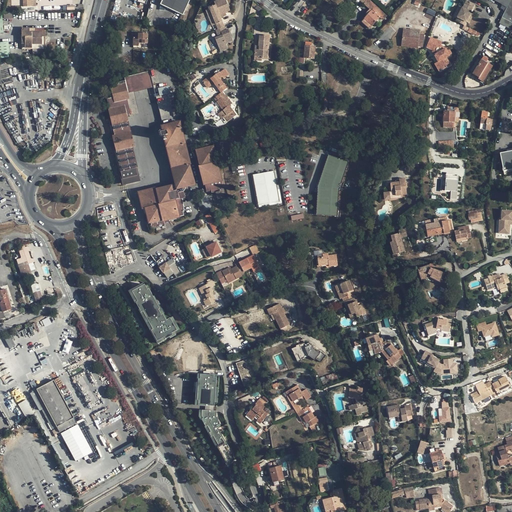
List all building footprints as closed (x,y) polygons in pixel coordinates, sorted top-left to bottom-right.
[(190,0),(164,0),(161,6),(183,17),(190,0)] [(222,18),(225,16),(224,13),(227,12),(232,10),(228,0),(221,0),(217,2),(218,5),(211,7),(219,28),(225,26),(222,18)] [(363,4),(373,13),(378,7),(369,0),(367,0),(364,3),(363,4)] [(467,21),(472,11),(471,11),(475,4),(468,0),(467,0),(464,7),(463,7),(458,17),(459,17),(457,21),(464,24),(466,21),(467,21)] [(504,17),(511,21),(511,0),(493,0),(508,7),(503,17),(504,17)] [(455,15),(458,17),(463,7),(460,5),(455,15)] [(378,7),(373,13),(370,15),(369,14),(362,22),(369,28),(380,17),(383,20),(387,16),(378,7)] [(475,13),(472,11),(467,21),(469,23),(475,13)] [(510,28),(511,24),(511,21),(504,17),(501,23),(510,28)] [(220,47),(227,44),(227,43),(233,40),(229,29),(226,30),(225,26),(219,28),(217,29),(219,35),(216,37),(220,47)] [(46,42),(46,37),(46,28),(22,28),(22,34),(22,37),(22,49),(33,49),(45,49),(46,49),(46,42)] [(409,42),(408,46),(418,47),(418,45),(419,43),(423,44),(424,34),(419,34),(415,33),(414,32),(403,31),(403,41),(409,42)] [(148,34),(135,34),(135,37),(134,38),(133,46),(139,46),(139,44),(147,44),(148,34)] [(256,43),(255,56),(263,57),(268,58),(270,35),(265,35),(265,36),(260,36),(260,43),(256,43)] [(436,53),(436,54),(435,54),(435,57),(437,62),(442,69),(450,65),(446,57),(449,55),(445,49),(441,44),(430,39),(427,44),(434,47),(433,49),(436,50),(437,52),(436,53)] [(312,47),(306,46),(305,46),(305,49),(304,55),(300,54),(299,63),(304,63),(305,58),(314,59),(315,47),(312,47)] [(492,67),(488,64),(485,63),(481,60),(473,74),(479,77),(478,79),(483,82),(492,67)] [(225,69),(220,73),(223,77),(224,79),(229,75),(225,69)] [(116,83),(117,86),(118,92),(127,90),(127,92),(153,86),(150,71),(124,78),(125,81),(116,83)] [(219,72),(216,75),(213,77),(211,79),(210,77),(203,82),(208,88),(214,83),(221,93),(223,91),(227,88),(220,79),(223,77),(220,73),(219,72)] [(168,85),(158,88),(160,95),(170,92),(168,85)] [(116,146),(114,147),(115,150),(121,173),(120,173),(123,184),(124,183),(138,180),(136,171),(136,170),(130,145),(131,144),(125,118),(129,117),(125,102),(124,96),(119,97),(118,92),(117,86),(110,88),(112,98),(107,100),(109,110),(112,120),(110,121),(114,136),(116,146)] [(129,100),(127,92),(127,90),(118,92),(119,97),(124,96),(125,102),(129,100)] [(225,95),(223,91),(221,93),(216,96),(219,100),(225,95)] [(156,96),(162,120),(164,119),(165,125),(180,121),(179,116),(180,115),(174,92),(156,96)] [(223,109),(221,111),(228,121),(236,114),(229,105),(232,103),(226,94),(225,95),(219,100),(217,101),(223,109)] [(455,122),(455,112),(455,110),(447,109),(445,109),(445,111),(444,111),(443,127),(454,127),(455,122)] [(225,123),(228,121),(221,111),(218,114),(225,123)] [(488,112),(482,112),(480,129),(491,130),(491,125),(496,126),(496,121),(487,119),(488,112)] [(195,184),(180,121),(165,125),(167,131),(163,132),(160,132),(161,137),(163,136),(164,141),(166,140),(177,185),(178,189),(182,188),(187,186),(191,185),(191,184),(195,184)] [(204,185),(206,184),(221,181),(213,146),(197,150),(201,167),(200,167),(204,185)] [(504,174),(511,172),(511,153),(500,156),(504,174)] [(341,218),(342,192),(352,163),(331,156),(321,186),(319,217),(341,218)] [(261,203),(284,198),(277,170),(255,175),(261,203)] [(450,199),(456,199),(458,175),(446,174),(444,191),(451,191),(450,199)] [(407,195),(405,179),(399,179),(399,182),(390,182),(391,192),(389,192),(390,198),(396,197),(396,195),(401,195),(407,195)] [(208,187),(211,187),(214,186),(214,188),(212,189),(213,193),(219,192),(219,190),(223,189),(221,181),(206,184),(207,187),(208,187)] [(183,193),(182,188),(178,189),(177,185),(157,190),(157,189),(153,190),(153,191),(146,193),(145,191),(140,193),(144,209),(146,209),(147,209),(149,213),(148,214),(149,220),(150,222),(164,219),(164,220),(169,219),(177,217),(185,215),(184,210),(185,209),(183,199),(184,197),(183,193)] [(481,209),(468,211),(469,222),(482,221),(481,209)] [(511,223),(511,211),(500,211),(499,233),(510,234),(510,225),(511,225),(511,223)] [(207,215),(212,224),(216,222),(211,213),(207,215)] [(169,221),(169,219),(164,220),(164,219),(150,222),(152,230),(154,229),(156,229),(160,228),(162,227),(165,227),(165,222),(169,221)] [(438,219),(434,220),(435,223),(426,225),(427,231),(428,237),(453,233),(450,221),(448,221),(439,222),(438,219)] [(467,238),(467,239),(471,238),(469,226),(458,229),(459,231),(454,231),(456,240),(467,238)] [(393,241),(390,242),(392,254),(403,252),(401,238),(407,237),(406,229),(399,230),(400,233),(391,235),(393,241)] [(206,245),(207,247),(212,256),(221,252),(216,242),(212,244),(212,242),(206,245)] [(23,249),(19,251),(22,258),(17,260),(23,278),(32,275),(30,271),(35,269),(33,263),(34,263),(29,246),(23,248),(23,249)] [(254,255),(260,252),(255,246),(250,248),(254,255)] [(207,247),(203,249),(202,249),(207,258),(208,258),(212,256),(207,247)] [(167,252),(163,254),(159,256),(160,258),(155,261),(159,266),(158,267),(162,273),(162,272),(166,278),(173,274),(175,277),(181,273),(167,252)] [(323,257),(318,258),(319,266),(329,265),(329,266),(338,265),(336,255),(328,256),(328,254),(323,254),(323,255),(323,257)] [(254,255),(249,257),(250,259),(248,260),(247,258),(236,264),(238,267),(243,276),(246,274),(244,272),(244,271),(248,268),(249,270),(253,268),(253,270),(260,266),(254,255)] [(430,263),(429,265),(430,267),(434,269),(434,268),(442,272),(443,268),(436,264),(435,266),(430,263)] [(429,265),(417,269),(420,278),(428,275),(429,278),(431,277),(440,282),(441,281),(445,284),(449,275),(442,272),(434,268),(434,269),(430,267),(429,265)] [(243,276),(238,267),(233,270),(230,271),(229,269),(223,272),(226,277),(228,281),(236,277),(238,279),(243,276)] [(220,280),(226,277),(223,272),(223,271),(217,274),(220,280)] [(493,274),(488,276),(492,288),(496,287),(498,290),(499,289),(506,287),(505,283),(509,282),(506,274),(500,276),(499,274),(493,275),(493,274)] [(492,288),(488,276),(487,276),(488,278),(484,280),(487,290),(492,288)] [(211,297),(213,296),(211,292),(212,291),(210,287),(214,285),(212,280),(207,283),(207,284),(199,288),(201,292),(202,292),(205,297),(203,297),(203,299),(203,300),(203,302),(206,306),(214,302),(211,297)] [(335,286),(337,292),(339,291),(342,298),(351,295),(350,292),(353,291),(349,280),(335,286)] [(147,282),(131,289),(154,343),(180,332),(173,316),(164,320),(147,282)] [(31,284),(34,300),(41,298),(38,283),(31,284)] [(347,305),(357,301),(358,300),(356,297),(353,298),(344,302),(345,305),(347,305)] [(0,303),(3,312),(10,310),(7,300),(0,302),(0,303)] [(366,313),(366,314),(371,313),(365,300),(361,302),(366,313)] [(350,312),(348,312),(351,318),(352,317),(356,316),(357,317),(360,316),(366,313),(361,302),(358,303),(357,301),(347,305),(350,312)] [(282,308),(280,304),(267,309),(270,315),(273,314),(280,329),(290,324),(284,313),(282,308)] [(330,321),(328,315),(322,309),(320,315),(327,323),(330,321)] [(48,317),(42,320),(45,326),(51,324),(48,317)] [(435,321),(431,323),(433,329),(436,328),(441,329),(441,330),(449,332),(451,320),(443,319),(442,320),(438,319),(435,319),(435,321)] [(485,321),(476,324),(478,332),(482,330),(485,340),(500,335),(495,321),(486,324),(485,321)] [(427,331),(433,329),(431,323),(425,324),(427,331)] [(382,352),(388,360),(400,356),(397,351),(391,344),(390,341),(386,342),(386,341),(381,343),(378,334),(366,338),(370,350),(373,349),(375,354),(382,352)] [(5,338),(9,348),(15,346),(10,335),(5,338)] [(167,345),(170,352),(182,347),(179,340),(167,345)] [(298,354),(300,360),(308,356),(315,360),(316,359),(320,362),(326,355),(320,351),(319,353),(314,349),(312,344),(310,345),(309,342),(305,344),(304,343),(299,345),(299,344),(296,346),(291,349),(295,356),(298,354)] [(185,369),(192,370),(196,370),(196,373),(197,373),(198,373),(200,347),(187,346),(185,369)] [(440,373),(442,364),(438,362),(439,359),(432,356),(429,354),(430,352),(425,350),(423,354),(426,355),(424,359),(428,361),(427,363),(435,367),(434,370),(438,372),(440,373)] [(401,357),(400,356),(388,360),(389,361),(392,365),(401,357)] [(444,364),(442,364),(440,373),(452,372),(452,370),(457,369),(457,363),(453,363),(452,364),(451,358),(444,359),(444,364)] [(244,390),(257,385),(249,359),(235,364),(244,390)] [(326,384),(334,380),(332,373),(323,377),(326,384)] [(372,382),(370,374),(362,376),(364,384),(372,382)] [(497,380),(497,381),(498,382),(492,385),(496,393),(500,391),(510,385),(504,376),(497,380)] [(60,432),(60,433),(77,423),(54,380),(32,392),(52,430),(57,427),(58,428),(60,432)] [(496,393),(492,385),(491,384),(490,381),(484,385),(482,382),(474,386),(478,392),(479,394),(471,398),(477,408),(492,399),(490,396),(496,393)] [(511,388),(510,385),(500,391),(496,393),(498,395),(511,388)] [(294,405),(299,402),(297,399),(302,396),(304,401),(310,398),(304,388),(299,391),(296,386),(285,392),(287,396),(288,395),(294,405)] [(350,399),(353,399),(357,400),(358,404),(354,404),(350,406),(351,410),(355,409),(356,415),(361,414),(361,413),(367,412),(366,406),(362,407),(361,400),(362,400),(363,387),(359,387),(358,390),(351,389),(351,394),(350,399)] [(437,393),(433,394),(433,398),(438,398),(438,401),(444,400),(443,393),(437,393)] [(303,410),(299,402),(294,405),(288,395),(287,396),(286,396),(301,422),(303,421),(298,412),(303,410)] [(27,398),(18,402),(26,417),(35,412),(27,398)] [(247,412),(253,417),(254,416),(257,418),(261,421),(266,414),(261,410),(264,406),(257,400),(254,404),(255,405),(252,408),(251,407),(247,412)] [(439,423),(451,422),(449,401),(441,402),(442,408),(438,408),(439,423)] [(396,406),(387,408),(389,418),(398,416),(398,417),(402,416),(403,421),(409,420),(408,416),(412,415),(410,405),(406,406),(406,408),(401,409),(399,409),(399,408),(397,408),(396,406)] [(222,426),(212,408),(199,414),(216,448),(225,444),(217,428),(222,426)] [(303,421),(301,422),(305,429),(308,428),(310,432),(314,430),(312,425),(317,423),(314,418),(313,419),(306,408),(303,410),(298,412),(303,421)] [(91,448),(77,423),(60,433),(74,457),(91,448)] [(367,438),(369,438),(368,436),(373,435),(370,427),(362,429),(361,427),(357,428),(358,433),(357,434),(358,438),(357,438),(359,444),(357,445),(359,449),(363,448),(363,449),(366,448),(366,450),(371,449),(369,445),(371,445),(370,441),(368,442),(367,438)] [(510,463),(511,462),(511,453),(508,455),(506,450),(511,449),(511,451),(511,450),(511,440),(506,442),(507,444),(497,447),(500,455),(496,456),(500,466),(510,463)] [(445,469),(443,464),(442,460),(444,459),(442,454),(443,454),(441,448),(436,450),(436,451),(432,453),(432,451),(429,452),(432,461),(434,468),(435,472),(445,469)] [(378,460),(377,453),(376,453),(365,455),(366,462),(378,460)] [(279,481),(284,479),(281,465),(279,466),(274,467),(269,468),(274,486),(280,484),(279,481)] [(392,473),(385,474),(386,479),(386,487),(394,487),(392,473)] [(327,490),(325,483),(319,485),(320,491),(327,490)] [(404,489),(398,491),(399,495),(401,495),(401,496),(404,495),(404,496),(406,496),(406,498),(414,497),(412,487),(404,489)] [(429,496),(432,496),(432,495),(442,494),(441,488),(427,490),(429,496)] [(333,491),(333,492),(334,497),(331,498),(331,497),(323,499),(325,511),(337,511),(345,510),(342,500),(343,500),(341,489),(333,491)] [(434,505),(434,508),(441,507),(442,508),(448,511),(449,511),(452,508),(453,506),(443,499),(442,494),(432,495),(432,496),(432,498),(433,500),(428,501),(427,498),(419,500),(419,501),(415,502),(416,508),(420,507),(420,509),(428,508),(428,506),(434,505)] [(279,508),(277,502),(267,505),(268,507),(270,507),(271,509),(274,508),(275,511),(284,511),(283,507),(279,508)]
